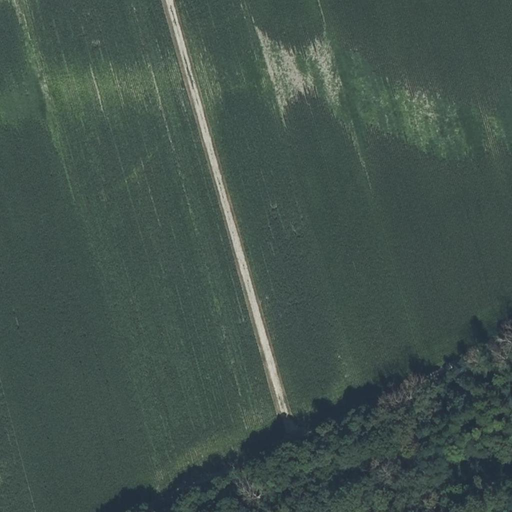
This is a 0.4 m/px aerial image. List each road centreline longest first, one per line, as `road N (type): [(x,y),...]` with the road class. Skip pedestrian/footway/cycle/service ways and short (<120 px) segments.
road 1 (track): [(168,0),(293,442)]
road 2 (track): [(147,511),(511,338)]
